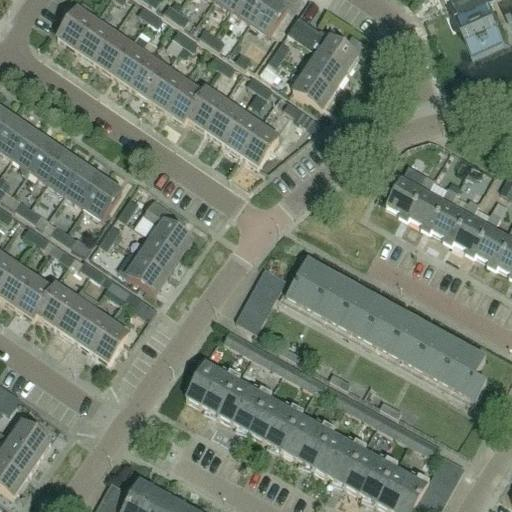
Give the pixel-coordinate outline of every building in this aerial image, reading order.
[(122,0),(111,0),(110,3),(120,10),(125,2),(122,0)] [(240,0),(214,0),(211,5),(229,17),(240,0)] [(264,0),(240,0),(229,17),(246,29),(266,1),(264,0)] [(474,55),(505,40),(486,0),(453,0),(458,10),(454,12),(474,55)] [(285,14),(266,1),(246,29),(265,42),(285,14)] [(352,23),(358,12),(346,5),(340,17),(352,23)] [(171,25),(176,17),(166,10),(161,19),(171,25)] [(151,19),(141,12),(135,21),(145,28),(151,19)] [(75,55),(93,27),(75,14),(56,42),(75,55)] [(176,17),(171,25),(181,32),(187,24),(176,17)] [(151,19),(145,28),(155,35),(161,26),(151,19)] [(284,41),(315,62),(343,81),(356,62),(354,61),(361,51),(349,43),(342,53),(318,37),(317,39),(296,24),(284,41)] [(93,27),(75,55),(92,67),(111,39),(93,27)] [(202,35),(197,43),(206,49),(212,41),(202,35)] [(187,43),(175,36),(170,44),(181,52),(187,43)] [(129,51),(111,39),(92,67),(110,79),(129,51)] [(136,41),(129,51),(110,79),(128,91),(147,64),(138,57),(145,47),(136,41)] [(212,41),(206,49),(217,56),(222,48),(212,41)] [(187,43),(181,52),(190,58),(196,49),(187,43)] [(279,48),(272,59),(280,64),(287,54),(279,48)] [(147,64),(128,91),(146,104),(165,76),(157,71),(162,64),(152,57),(148,64),(147,64)] [(243,74),(245,72),(249,66),(238,59),(232,67),(243,74)] [(280,64),(272,59),(265,68),(274,74),(280,64)] [(222,68),(212,61),(207,69),(217,76),(222,68)] [(315,62),(303,80),(331,99),(343,81),(315,62)] [(233,74),(222,68),(217,76),(227,83),(233,74)] [(274,81),(262,73),(257,81),(268,89),(274,81)] [(182,88),(165,76),(146,104),(164,116),(182,88)] [(331,99),(303,80),(290,98),(318,117),(331,99)] [(260,90),(250,83),(244,91),(254,98),(260,90)] [(200,100),(182,88),(164,116),(181,128),(185,123),(204,95),(203,95),(200,100)] [(260,90),(254,98),(265,105),(270,97),(260,90)] [(204,95),(185,123),(202,136),(222,107),(204,95)] [(239,119),(222,107),(202,136),(220,148),(239,119)] [(286,107),(281,116),(291,123),(296,114),(286,107)] [(242,115),(239,119),(220,148),(238,160),(257,132),(249,126),(252,122),(242,115)] [(0,140),(11,124),(0,116),(0,140)] [(306,139),(315,127),(303,117),(293,129),(306,139)] [(29,136),(11,124),(0,140),(0,158),(9,165),(29,136)] [(276,144),(257,132),(238,160),(257,173),(276,144)] [(29,136),(9,165),(18,171),(18,177),(24,181),(27,177),(47,149),(29,136)] [(65,161),(47,149),(27,177),(45,189),(65,161)] [(284,189),(307,174),(294,155),(271,171),(284,189)] [(82,173),(65,161),(45,189),(63,201),(82,173)] [(82,173),(63,201),(81,214),(100,185),(82,173)] [(0,201),(8,189),(0,183),(0,201)] [(398,186),(383,214),(398,221),(396,225),(404,230),(406,226),(421,199),(424,201),(431,188),(422,183),(415,196),(398,186)] [(100,185),(81,214),(99,226),(119,198),(100,185)] [(421,199),(406,226),(420,233),(418,237),(426,241),(428,238),(443,211),(445,212),(453,199),(445,195),(438,208),(424,201),(421,199)] [(128,204),(115,223),(123,229),(136,209),(128,204)] [(151,208),(142,222),(158,233),(149,245),(178,265),(190,247),(176,237),(182,229),(183,227),(153,206),(151,208)] [(459,220),(445,212),(443,211),(428,238),(441,245),(439,249),(448,253),(450,250),(465,223),(469,225),(476,211),(467,206),(459,220)] [(18,207),(12,216),(22,223),(28,214),(18,207)] [(28,214),(22,223),(33,229),(38,221),(28,214)] [(1,215),(0,217),(0,225),(5,230),(11,221),(1,215)] [(465,223),(450,250),(464,257),(462,261),(470,265),(472,262),(487,235),(491,237),(498,224),(488,218),(481,232),(469,225),(465,223)] [(64,238),(54,231),(46,226),(40,235),(58,247),(64,238)] [(118,236),(110,230),(103,240),(111,246),(118,236)] [(504,244),(491,237),(487,235),(472,262),(486,269),(484,273),(492,277),(494,273),(508,246),(511,248),(511,230),(511,231),(504,244)] [(37,240),(26,232),(21,240),(31,248),(37,240)] [(37,240),(31,248),(34,250),(41,254),(42,254),(50,259),(54,252),(37,240)] [(103,240),(96,251),(104,256),(111,246),(103,240)] [(75,244),(68,254),(82,261),(88,252),(75,244)] [(149,245),(137,263),(165,283),(178,265),(149,245)] [(511,248),(508,246),(494,273),(508,281),(506,284),(511,287),(511,248)] [(72,263),(61,256),(56,264),(67,271),(68,269),(69,270),(73,263),(72,263)] [(0,293),(15,272),(0,261),(0,293)] [(165,283),(137,263),(124,282),(153,302),(165,283)] [(82,266),(76,274),(87,282),(92,274),(82,266)] [(284,305),(473,408),(483,390),(472,383),(483,363),(306,267),(284,305)] [(32,284),(15,272),(0,293),(0,304),(13,313),(32,284)] [(92,274),(87,282),(96,288),(102,280),(92,274)] [(263,275),(262,276),(257,286),(278,298),(284,287),(263,275)] [(32,284),(13,313),(30,325),(34,320),(50,296),(32,284)] [(110,286),(101,299),(119,311),(123,306),(128,298),(110,286)] [(278,298),(257,286),(251,296),(273,308),(278,298)] [(72,303),(54,291),(50,296),(34,320),(52,332),(72,303)] [(72,303),(52,332),(70,344),(90,315),(94,309),(96,306),(78,294),(77,297),(72,303)] [(251,296),(246,306),(267,318),(273,308),(251,296)] [(138,304),(128,298),(123,306),(132,313),(138,304)] [(267,318),(246,306),(240,316),(262,328),(267,318)] [(107,328),(90,315),(70,344),(88,356),(107,328)] [(240,316),(235,327),(234,327),(256,339),(262,328),(240,316)] [(126,341),(107,328),(88,356),(107,369),(126,341)] [(439,454),(227,337),(221,349),(432,466),(439,454)] [(276,358),(294,368),(298,361),(280,351),(276,358)] [(238,384),(228,378),(225,383),(203,371),(184,405),(216,423),(236,388),(238,384)] [(330,379),(327,386),(344,396),(348,389),(330,379)] [(256,400),(236,388),(216,423),(248,441),(267,406),(270,402),(259,396),(256,400)] [(267,406),(248,441),(279,458),(299,423),(301,419),(290,413),(288,417),(267,406)] [(381,407),(377,414),(395,424),(398,417),(381,407)] [(319,434),(299,423),(279,458),(310,475),(330,440),(332,436),(322,430),(319,434)] [(7,446),(36,465),(48,447),(20,427),(7,446)] [(350,452),(330,440),(310,475),(342,493),(361,458),(364,453),(353,447),(350,452)] [(7,446),(0,456),(0,467),(23,483),(36,465),(7,446)] [(361,458),(342,493),(374,511),(393,475),(396,471),(385,465),(382,469),(361,458)] [(440,462),(434,474),(455,485),(461,474),(440,462)] [(23,483),(0,467),(0,494),(11,502),(23,483)] [(455,485),(434,474),(429,484),(449,495),(455,485)] [(413,487),(393,475),(374,511),(376,511),(412,511),(417,504),(423,494),(426,488),(416,482),(413,487)] [(429,484),(426,488),(423,494),(444,505),(449,495),(429,484)] [(137,488),(130,500),(124,511),(123,511),(164,511),(169,505),(137,488)] [(110,489),(109,490),(104,500),(124,511),(130,500),(110,489)] [(423,494),(417,504),(432,511),(440,511),(444,505),(423,494)] [(104,500),(98,510),(101,511),(123,511),(124,511),(104,500)]
